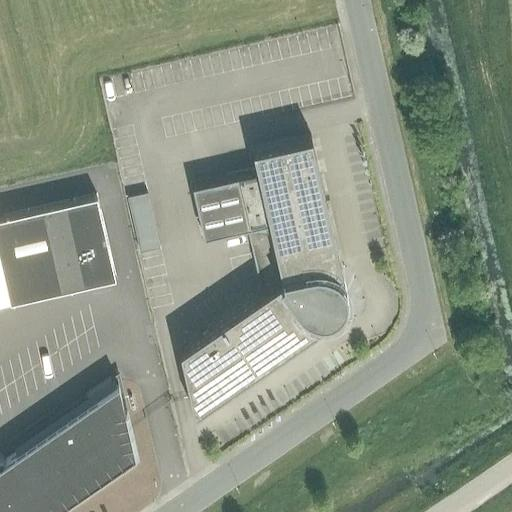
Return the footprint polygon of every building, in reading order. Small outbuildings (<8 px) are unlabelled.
[(347,299),(346,298),(346,297),(346,291),(344,284),(341,279),(337,276),(341,271),(311,135),(252,149),(257,170),(192,185),(204,236),(247,226),(262,293),(179,349),(194,412),(320,325),(321,319),(325,319),(331,317),(337,313),(341,309),(342,308),(343,308),(344,308),(346,308),(347,307),(348,306),(349,305),(349,304),(349,303),(349,302),(348,300),(348,299),(347,299)] [(127,196),(139,251),(159,246),(147,191),(127,196)] [(115,276),(96,193),(0,215),(0,261),(9,301),(115,276)] [(0,302),(9,301),(0,261),(0,302)] [(47,511),(133,453),(119,383),(0,465),(0,511),(47,511)]
